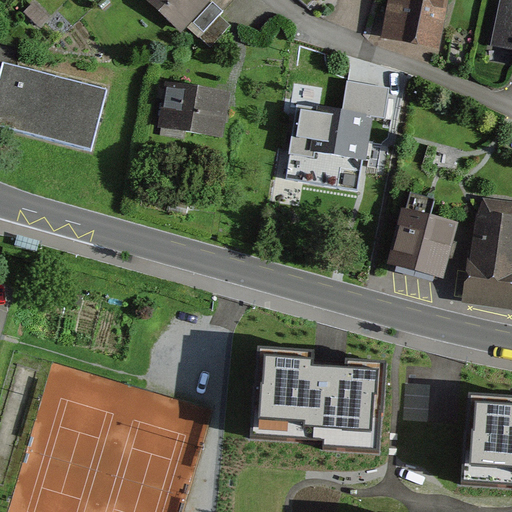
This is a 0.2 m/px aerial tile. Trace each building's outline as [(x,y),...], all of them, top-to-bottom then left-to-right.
[(139,0),(182,37),(188,30),(213,4),(215,0),(139,0)] [(449,0),(390,0),(381,43),(438,54),(449,0)] [(511,4),(501,2),(492,51),(511,54),(511,4)] [(213,4),(188,30),(210,51),(230,29),(220,18),(223,14),(213,4)] [(107,95),(3,69),(0,78),(0,132),(92,155),(107,95)] [(392,91),(347,84),(342,111),(341,116),(377,122),(386,124),(392,91)] [(229,98),(167,88),(160,131),(222,141),(227,113),(229,98)] [(342,111),(297,103),(285,168),(289,168),(287,182),(357,194),(361,170),(368,172),(377,122),(341,116),(342,111)] [(406,208),(401,207),(386,263),(417,271),(442,278),(457,223),(430,215),(434,198),(410,192),(406,208)] [(511,200),(481,193),(474,221),(470,255),(466,255),(460,303),(511,309),(511,200)] [(311,351),(258,348),(253,435),(324,439),(324,447),(379,450),(384,362),(347,360),(347,369),(310,367),(311,351)] [(430,384),(407,383),(404,420),(428,422),(430,384)] [(511,397),(470,395),(464,480),(511,483),(511,397)]
